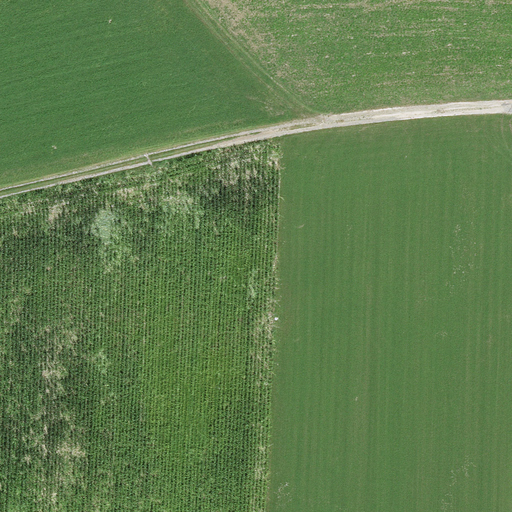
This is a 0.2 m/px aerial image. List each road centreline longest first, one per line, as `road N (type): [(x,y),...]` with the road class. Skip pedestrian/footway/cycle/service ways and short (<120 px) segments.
road 1 (track): [(297,128),(0,201)]
road 2 (track): [(511,107),(381,113),(297,128)]
